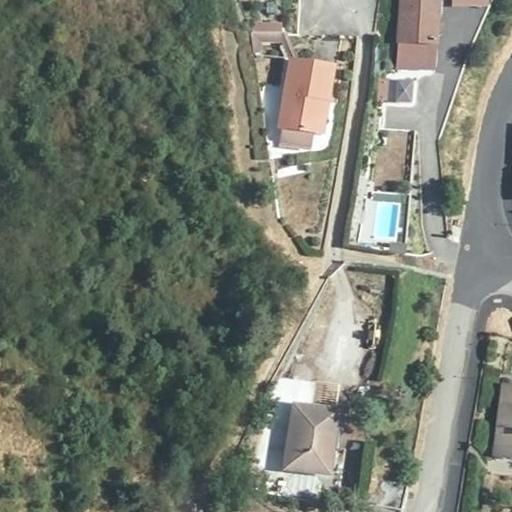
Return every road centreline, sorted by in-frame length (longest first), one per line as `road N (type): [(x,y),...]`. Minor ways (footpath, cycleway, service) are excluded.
road 1 (residential): [(483,231),(449,435),(427,511)]
road 2 (residential): [(511,84),(494,136),(483,231)]
